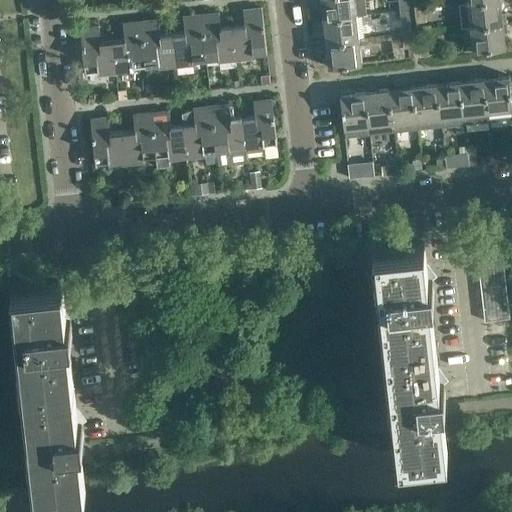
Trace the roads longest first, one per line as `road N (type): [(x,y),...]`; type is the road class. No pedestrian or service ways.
road 1 (unclassified): [(76,224),(306,206)]
road 2 (residential): [(55,227),(44,0)]
road 3 (residential): [(99,435),(76,224)]
road 4 (residential): [(287,0),(306,206)]
road 5 (residential): [(472,385),(452,192)]
road 6 (unclassified): [(306,206),(452,192)]
